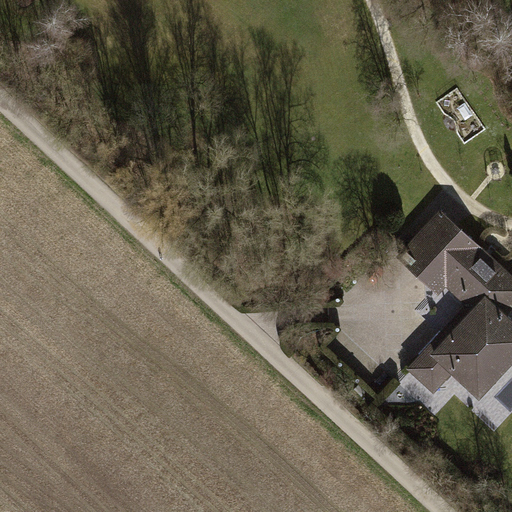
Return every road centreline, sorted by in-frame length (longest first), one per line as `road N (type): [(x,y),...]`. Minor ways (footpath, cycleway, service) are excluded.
road 1 (track): [(441,511),(0,98)]
road 2 (track): [(511,224),(461,200),(430,165),(367,0)]
